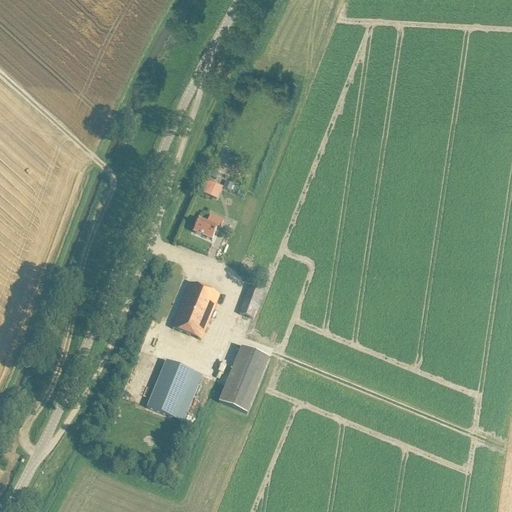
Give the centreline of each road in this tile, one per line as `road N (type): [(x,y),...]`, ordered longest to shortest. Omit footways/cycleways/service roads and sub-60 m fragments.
road 1 (track): [(39,455),(22,435),(56,376),(80,270),(113,183),(0,73)]
road 2 (unclassified): [(39,455),(77,409),(118,332),(198,104),(200,74)]
road 3 (tertiary): [(39,455),(200,74)]
road 4 (track): [(165,204),(264,0)]
